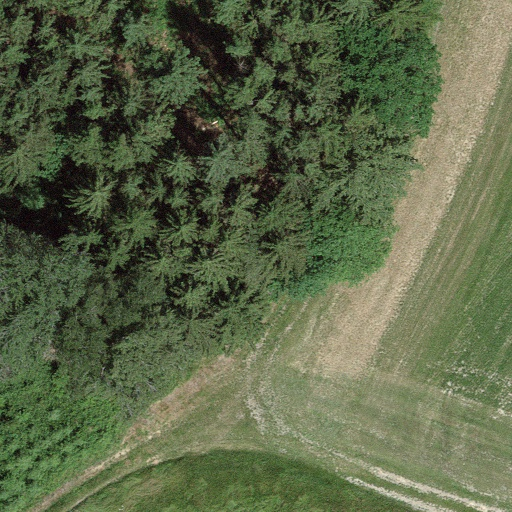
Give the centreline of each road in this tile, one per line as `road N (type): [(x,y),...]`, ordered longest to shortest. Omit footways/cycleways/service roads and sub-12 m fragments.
road 1 (track): [(434,0),(379,182),(183,482)]
road 2 (track): [(139,511),(183,482),(286,472),(436,511)]
